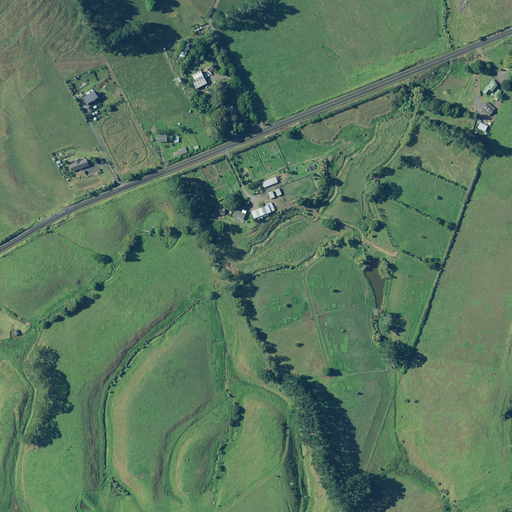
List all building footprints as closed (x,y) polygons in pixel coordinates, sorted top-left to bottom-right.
[(182,56),(184,57),(188,50),(190,47),(189,47),(191,42),(186,40),(184,43),(186,43),(179,56),(177,59),(180,60),(182,56)] [(204,77),(201,70),(192,75),(195,81),(193,83),(196,89),(206,83),(203,77),(204,77)] [(489,92),(490,93),(492,91),(492,92),(498,84),(495,82),(491,79),(485,87),(482,91),(486,95),(489,92)] [(89,92),(88,91),(85,93),(84,92),(83,93),(83,94),(82,95),(85,100),(84,101),(86,104),(93,100),(93,102),(99,98),(94,89),(89,92)] [(493,95),(496,97),(500,90),(497,89),(493,94),(493,93),(492,93),(491,93),(490,94),(490,95),(490,96),(491,96),(492,96),(493,96),(493,95)] [(493,111),(485,105),(481,110),(489,116),(493,111)] [(487,126),(480,122),(477,128),(485,131),(487,126)] [(88,165),(86,158),(80,160),(79,158),(74,160),(75,163),(69,165),(72,171),(88,165)] [(278,182),(275,177),(262,182),(264,188),(278,182)] [(251,211),(254,218),(263,215),(264,217),(268,215),(267,213),(274,210),(271,202),(266,204),(266,205),(251,211)] [(245,214),(234,209),(232,215),(242,220),(245,214)]
